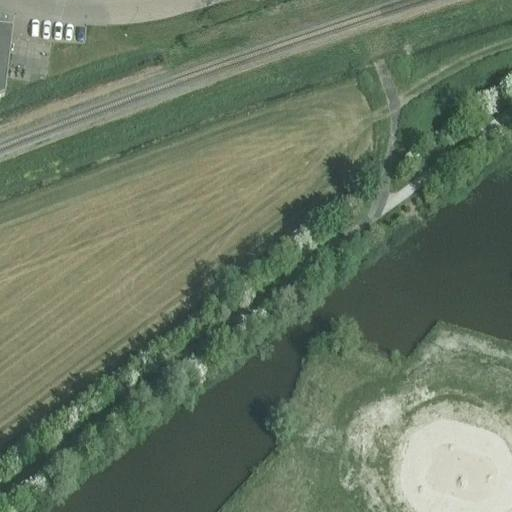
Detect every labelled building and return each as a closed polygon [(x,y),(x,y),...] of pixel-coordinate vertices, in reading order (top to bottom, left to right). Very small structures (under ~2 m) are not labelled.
[(0,98),(4,97),(8,60),(12,31),(0,29),(0,98)] [(437,362),(430,386),(443,389),(441,393),(453,397),(452,399),(464,402),(464,400),(477,404),(485,378),(472,374),(475,363),(452,356),(450,365),(437,362)] [(485,378),(477,404),(490,408),(489,410),(501,413),(502,411),(511,414),(511,373),(501,370),(498,382),(485,378)] [(331,428),(327,442),(354,450),(358,437),(380,444),(383,434),(385,435),(391,416),(349,403),(341,431),(331,428)] [(271,485),(263,511),(294,511),(300,494),(271,485)]
